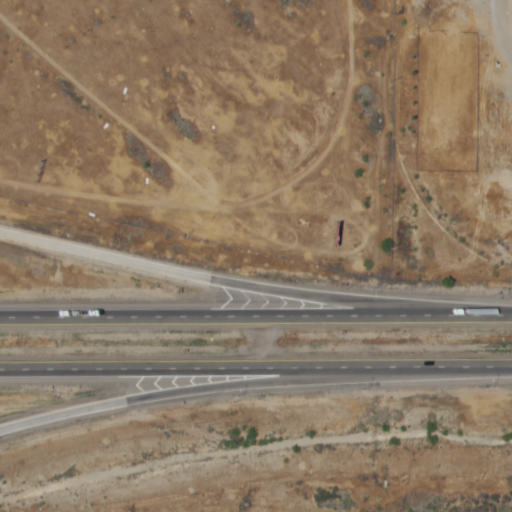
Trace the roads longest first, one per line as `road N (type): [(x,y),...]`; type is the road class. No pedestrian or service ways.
road 1 (motorway): [(0,431),(252,384),(511,367)]
road 2 (motorway): [(511,312),(0,314)]
road 3 (motorway): [(0,367),(511,367)]
road 4 (motorway): [(493,313),(330,299),(0,230)]
